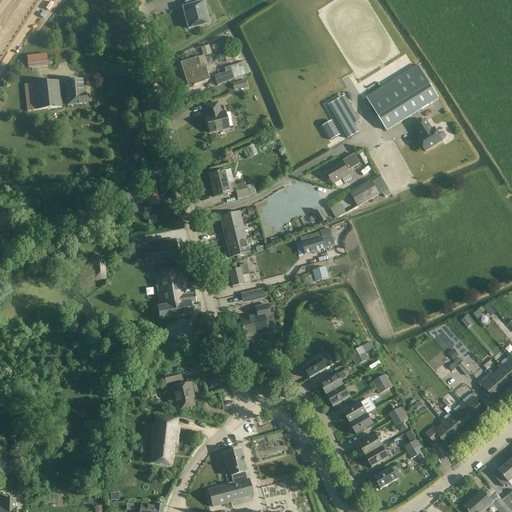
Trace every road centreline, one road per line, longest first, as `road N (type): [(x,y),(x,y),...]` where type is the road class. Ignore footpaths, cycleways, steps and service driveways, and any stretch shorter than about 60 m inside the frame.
road 1 (unclassified): [(240,409),(134,0)]
road 2 (residential): [(362,511),(313,403),(277,384),(248,404)]
road 3 (residential): [(248,404),(294,427),(345,511)]
road 4 (residential): [(406,511),(511,429)]
road 5 (unclassified): [(173,511),(195,463),(240,409)]
road 6 (unknown): [(151,67),(29,72)]
